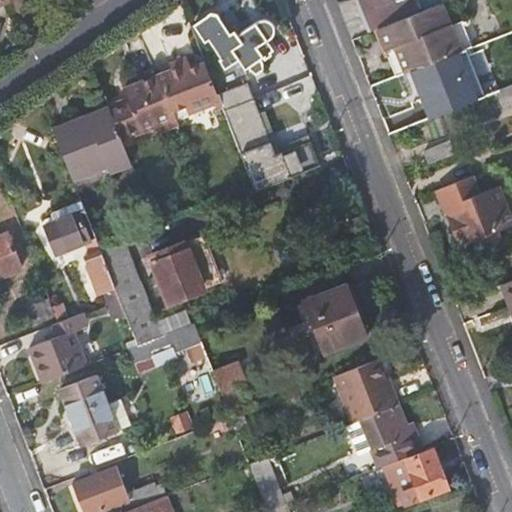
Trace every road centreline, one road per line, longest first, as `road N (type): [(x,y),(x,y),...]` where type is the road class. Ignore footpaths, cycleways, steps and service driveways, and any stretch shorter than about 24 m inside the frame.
road 1 (residential): [(308,0),(510,511)]
road 2 (residential): [(0,91),(131,0)]
